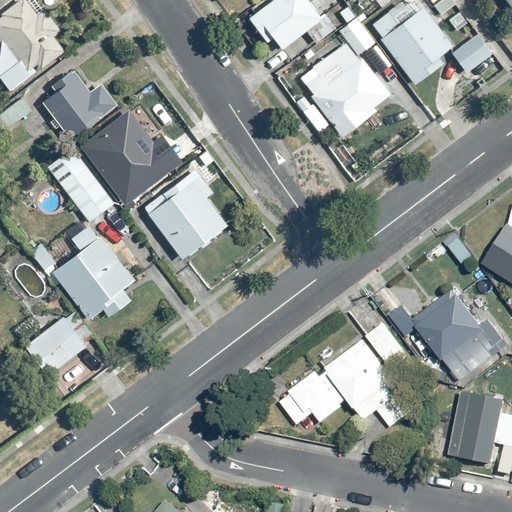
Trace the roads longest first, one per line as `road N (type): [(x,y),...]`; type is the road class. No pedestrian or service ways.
road 1 (residential): [(497,511),(227,457),(164,393)]
road 2 (residential): [(340,260),(287,194),(160,0)]
road 3 (residential): [(164,393),(340,260)]
road 4 (residential): [(340,260),(511,130)]
road 5 (residential): [(8,511),(164,393)]
